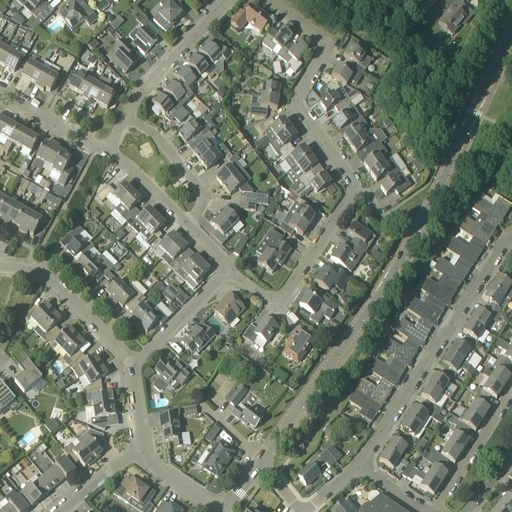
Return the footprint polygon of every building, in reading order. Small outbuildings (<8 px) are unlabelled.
[(28,3),(31,0),(14,0),(15,1),(23,8),(24,7),(27,3),(28,3)] [(40,16),(47,10),(42,5),(46,0),(31,0),(28,3),(27,3),(24,7),(28,11),(37,20),(40,16)] [(71,31),(84,22),(89,28),(98,21),(90,10),(89,11),(80,0),(75,0),(66,7),(68,9),(59,16),(71,31)] [(87,0),(99,15),(110,7),(104,0),(87,0)] [(184,0),(183,0),(164,0),(160,5),(164,10),(153,21),(166,34),(172,28),(170,26),(180,16),(178,13),(182,9),(179,6),(184,0)] [(464,27),(474,15),(457,0),(455,0),(444,13),(446,15),(438,24),(452,37),(462,25),(464,27)] [(263,17),(252,8),(245,16),(240,12),(230,24),(240,32),(247,23),(261,34),(271,21),(264,15),(263,17)] [(40,16),(37,20),(33,25),(37,28),(45,21),(40,16)] [(115,21),(110,26),(115,31),(120,26),(115,21)] [(159,34),(147,22),(142,27),(144,29),(140,33),(137,30),(135,31),(129,36),(129,39),(133,43),(132,44),(144,56),(151,50),(150,49),(157,42),(154,39),(159,34)] [(108,28),(105,31),(110,36),(113,33),(108,28)] [(279,36),(272,30),(261,44),(272,52),(276,47),(281,51),(281,52),(288,43),(292,38),(283,31),(279,36)] [(126,75),(137,64),(130,57),(134,52),(123,41),(115,49),(106,58),(117,69),(118,68),(126,75)] [(215,51),(207,43),(198,52),(206,59),(212,66),(216,62),(219,64),(223,64),(225,61),(226,63),(231,58),(219,47),(215,51)] [(295,48),(288,43),(281,52),(281,51),(277,56),(287,64),(288,63),(290,64),(291,69),(289,71),(295,75),(302,66),(298,62),(308,50),(299,43),(295,48)] [(4,49),(0,55),(0,65),(2,66),(5,68),(15,50),(12,48),(11,47),(8,51),(4,49)] [(349,68),(362,76),(372,61),(350,48),(344,58),(352,63),(349,68)] [(20,52),(15,50),(5,68),(14,73),(22,59),(17,56),(20,52)] [(90,57),(87,63),(93,67),(97,61),(90,57)] [(201,64),(194,57),(186,65),(194,73),(204,82),(207,78),(210,80),(215,75),(218,78),(221,74),(212,66),(206,59),(201,64)] [(31,82),(44,59),(42,58),(37,67),(29,63),(21,77),(31,82)] [(39,90),(48,73),(41,69),(46,60),(44,59),(31,82),(36,85),(35,88),(39,90)] [(268,81),(272,76),(261,67),(257,72),(268,81)] [(345,73),(337,68),(331,77),(346,87),(349,81),(356,86),(362,76),(349,68),(345,73)] [(190,77),(182,69),(174,77),(184,87),(188,91),(195,83),(199,86),(204,82),(194,73),(190,77)] [(78,94),(91,71),(90,70),(86,76),(80,72),(78,75),(76,74),(68,89),(78,94)] [(86,102),(96,85),(88,81),(93,72),(91,71),(78,94),(84,97),(82,99),(86,102)] [(60,80),(62,75),(59,73),(56,78),(48,73),(39,90),(43,92),(44,90),(50,93),(58,79),(60,80)] [(97,105),(110,81),(108,80),(103,89),(96,85),(86,102),(91,104),(92,102),(97,105)] [(107,110),(115,96),(107,91),(112,82),(110,81),(97,105),(107,110)] [(179,91),(171,83),(163,91),(171,99),(177,105),(185,97),(188,100),(193,96),(188,91),(184,87),(179,91)] [(278,99),(279,88),(262,86),(261,97),(278,99)] [(221,89),(216,94),(221,99),(227,94),(221,89)] [(354,100),(360,96),(354,92),(346,98),(344,94),(337,99),(333,94),(319,104),(326,114),(334,108),(337,113),(350,103),(354,101),(354,100)] [(166,103),(159,96),(151,104),(155,107),(152,110),(158,117),(161,114),(165,117),(172,109),(176,114),(181,109),(177,105),(171,99),(166,103)] [(277,110),(278,99),(261,97),(260,108),(251,107),(250,116),(266,118),(267,109),(277,110)] [(360,117),(354,109),(350,103),(337,113),(341,118),(333,123),(340,132),(347,127),(360,117)] [(217,104),(211,109),(215,115),(221,110),(217,104)] [(350,146),(371,131),(360,117),(347,127),(351,132),(343,137),(350,146)] [(199,119),(178,136),(185,145),(194,138),(197,143),(210,133),(199,119)] [(276,126),(271,119),(257,128),(263,136),(265,134),(271,143),(276,139),(290,129),(284,120),(276,126)] [(387,120),(382,124),(385,128),(390,125),(387,120)] [(4,152),(17,128),(7,122),(0,134),(0,136),(5,140),(8,141),(2,151),(4,152)] [(20,148),(28,134),(17,128),(4,152),(7,154),(13,144),(20,148)] [(281,157),(293,149),(289,144),(297,138),(290,129),(276,139),(283,148),(277,152),(281,157)] [(381,145),(374,137),(371,131),(350,146),(356,155),(364,150),(368,154),(381,145)] [(200,162),(214,151),(208,143),(214,138),(210,133),(197,143),(201,148),(193,154),(200,162)] [(31,154),(39,140),(28,134),(20,148),(31,154)] [(265,148),(260,141),(255,146),(259,152),(265,148)] [(50,146),(45,143),(35,160),(45,165),(55,146),(51,144),(50,146)] [(222,145),(220,146),(214,151),(200,162),(207,171),(221,159),(224,156),(228,161),(232,158),(222,145)] [(370,174),(384,164),(380,159),(387,154),(381,145),(368,154),(371,159),(363,165),(370,174)] [(54,170),(63,153),(58,151),(59,148),(55,146),(45,165),(54,170)] [(291,171),(311,157),(304,148),(296,154),(293,149),(281,157),(291,171)] [(64,187),(73,171),(67,168),(70,161),(65,158),(67,156),(63,153),(54,170),(52,172),(61,177),(57,184),(64,187)] [(216,179),(223,187),(237,176),(243,171),(236,163),(240,159),(236,155),(232,158),(228,161),(232,166),(216,179)] [(311,157),(291,171),(301,185),(313,177),(309,172),(317,166),(311,157)] [(388,182),(401,173),(391,159),(384,164),(370,174),(376,183),(384,177),(388,182)] [(411,187),(405,179),(401,173),(388,182),(380,188),(386,197),(394,191),(398,196),(411,187)] [(237,176),(223,187),(230,196),(238,190),(241,194),(240,204),(256,206),(257,199),(257,195),(253,195),(253,192),(247,185),(244,185),(237,176)] [(298,200),(299,200),(313,190),(317,195),(331,185),(324,176),(316,181),(313,177),(301,185),(291,193),(289,194),(291,195),(298,200)] [(121,206),(133,193),(125,185),(116,194),(108,186),(96,198),(102,203),(110,195),(121,206)] [(44,200),(47,194),(43,192),(39,198),(44,200)] [(127,224),(138,212),(134,208),(141,201),(133,193),(121,206),(116,211),(123,218),(121,219),(127,224)] [(291,195),(287,200),(294,205),(298,200),(291,195)] [(493,208),(479,199),(473,210),(480,215),(498,227),(511,206),(499,198),(493,208)] [(299,200),(298,200),(294,205),(288,214),(309,228),(315,218),(307,213),(310,208),(299,200)] [(5,224),(15,206),(6,201),(0,211),(0,218),(2,220),(1,222),(5,224)] [(256,206),(240,204),(239,211),(255,212),(256,209),(256,206)] [(15,227),(24,211),(15,206),(5,224),(9,227),(10,224),(15,227)] [(260,206),(257,210),(261,214),(265,210),(260,206)] [(138,212),(127,224),(138,236),(140,234),(157,217),(149,209),(142,216),(138,212)] [(231,230),(238,222),(225,209),(218,217),(231,230)] [(23,234),(33,216),(24,211),(15,227),(20,229),(18,232),(23,234)] [(302,237),(309,228),(288,214),(279,229),(291,237),(294,232),(302,237)] [(498,227),(480,215),(474,224),(467,219),(460,230),(473,239),(472,239),(485,247),(498,227)] [(33,237),(42,221),(33,216),(23,234),(26,237),(28,234),(33,237)] [(150,249),(159,240),(162,236),(158,232),(165,225),(157,217),(140,234),(147,241),(144,243),(150,249)] [(223,238),(231,230),(218,217),(210,225),(223,238)] [(365,254),(372,244),(368,242),(372,236),(354,224),(347,235),(354,240),(351,245),(364,253),(365,254)] [(74,259),(79,253),(87,246),(79,237),(84,233),(78,227),(69,236),(75,241),(66,250),(74,259)] [(104,230),(100,236),(106,240),(110,234),(104,230)] [(291,251),(280,244),(283,239),(271,231),(267,236),(271,239),(264,249),(267,251),(258,265),(272,274),(277,266),(280,267),(291,251)] [(166,255),(180,241),(173,234),(163,244),(159,240),(150,249),(154,253),(159,248),(166,255)] [(238,257),(248,241),(242,237),(233,254),(238,257)] [(467,248),(454,239),(447,250),(457,257),(456,257),(459,260),(472,268),(485,247),(472,239),(467,248)] [(172,271),(181,262),(177,258),(187,248),(180,241),(166,255),(173,262),(168,267),(172,271)] [(83,275),(96,262),(88,254),(94,247),(90,243),(87,246),(79,253),(84,258),(75,267),(83,275)] [(364,253),(351,245),(346,252),(339,248),(330,260),(345,270),(349,264),(355,267),(364,253)] [(374,251),(371,256),(378,260),(381,255),(374,251)] [(101,256),(96,262),(83,275),(91,283),(100,274),(104,278),(109,273),(112,270),(114,268),(109,263),(108,263),(101,256)] [(188,278),(203,264),(196,256),(185,267),(181,262),(172,271),(177,276),(181,271),(188,278)] [(472,268),(459,260),(454,268),(440,260),(434,270),(443,276),(442,277),(446,279),(459,287),(472,268)] [(197,287),(202,283),(200,281),(210,271),(203,264),(188,278),(197,287)] [(114,268),(112,270),(116,274),(121,269),(118,265),(114,268)] [(348,279),(334,269),(330,275),(323,270),(315,283),(328,292),(333,286),(340,291),(348,279)] [(150,277),(145,282),(149,286),(154,281),(150,277)] [(504,298),(505,298),(508,293),(511,288),(511,280),(506,277),(503,282),(498,278),(491,289),(504,298)] [(117,282),(113,278),(108,282),(104,287),(108,291),(106,293),(111,297),(108,300),(112,304),(126,290),(118,282),(117,282)] [(459,287),(446,279),(441,288),(428,279),(421,290),(429,296),(429,297),(432,299),(446,308),(459,287)] [(142,297),(130,285),(126,290),(112,304),(115,307),(118,305),(122,309),(124,307),(129,311),(138,302),(142,297)] [(176,291),(173,288),(171,286),(166,290),(175,299),(182,292),(178,289),(176,291)] [(510,302),(508,300),(505,298),(504,298),(491,289),(484,300),(489,304),(485,309),(500,318),(502,315),(503,313),(510,302)] [(171,304),(175,299),(166,290),(162,295),(171,304)] [(236,319),(244,310),(229,295),(219,305),(220,307),(214,313),(227,325),(235,317),(236,319)] [(316,301),(307,295),(299,307),(313,316),(316,312),(329,321),(336,311),(338,308),(320,296),(316,301)] [(343,297),(336,301),(342,310),(349,306),(343,297)] [(446,308),(432,299),(426,307),(415,300),(408,311),(421,319),(421,320),(433,328),(446,308)] [(140,305),(140,304),(138,302),(129,311),(133,315),(131,318),(135,322),(133,325),(136,328),(150,314),(140,305)] [(47,307),(45,305),(39,311),(35,307),(26,315),(24,319),(27,323),(31,319),(38,327),(54,312),(49,306),(47,307)] [(168,320),(156,308),(150,314),(136,328),(140,332),(142,329),(147,333),(158,322),(162,326),(168,320)] [(500,318),(485,309),(482,314),(477,311),(470,322),(484,331),(491,320),(496,324),(500,319),(500,318)] [(42,338),(47,342),(59,331),(55,327),(61,321),(58,318),(59,317),(54,312),(38,327),(46,335),(42,338)] [(267,343),(278,327),(264,319),(256,330),(251,326),(242,338),(253,345),(254,344),(262,349),(266,343),(267,343)] [(396,320),(390,328),(395,331),(400,323),(396,320)] [(415,328),(402,320),(400,323),(395,331),(408,339),(407,340),(420,348),(433,328),(421,320),(415,328)] [(476,348),(479,343),(477,342),(484,331),(470,322),(463,333),(468,337),(465,341),(476,348)] [(215,336),(202,323),(196,329),(180,345),(192,355),(196,351),(199,353),(215,336)] [(71,332),(69,329),(63,335),(59,331),(47,342),(54,350),(58,347),(62,351),(78,336),(72,331),(71,332)] [(314,340),(300,330),(297,335),(295,334),(287,345),(289,347),(284,354),(298,364),(314,340)] [(69,368),(82,355),(78,351),(84,345),(82,342),(83,341),(78,336),(62,351),(67,356),(62,361),(69,368)] [(384,337),(377,348),(381,351),(389,340),(384,337)] [(390,357),(407,368),(420,348),(407,340),(402,348),(389,340),(381,351),(390,357)] [(476,348),(465,341),(461,346),(456,343),(449,354),(467,366),(474,355),(472,354),(476,348)] [(511,364),(511,349),(511,348),(501,342),(498,348),(507,354),(504,359),(500,357),(496,362),(509,370),(511,365),(511,364)] [(467,373),(470,368),(467,366),(449,354),(442,365),(447,368),(444,373),(454,380),(458,375),(456,374),(460,368),(467,373)] [(88,361),(82,355),(69,368),(73,372),(78,381),(84,377),(103,366),(99,359),(97,360),(95,357),(88,361)] [(407,368),(390,357),(384,366),(376,360),(368,371),(382,380),(381,380),(394,388),(407,368)] [(193,373),(179,360),(175,364),(174,363),(170,367),(164,361),(154,371),(160,377),(159,379),(160,379),(155,384),(154,388),(159,393),(162,392),(167,387),(168,387),(175,380),(182,386),(190,378),(189,377),(193,373)] [(41,380),(42,380),(27,362),(18,369),(23,375),(14,382),(24,394),(41,380)] [(511,378),(505,375),(509,370),(496,362),(493,367),(497,370),(493,375),(486,371),(483,376),(490,380),(503,390),(511,378)] [(86,393),(102,390),(100,380),(107,376),(105,373),(107,372),(103,366),(84,377),(90,386),(85,389),(86,393)] [(143,370),(143,376),(146,380),(152,374),(145,368),(143,370)] [(470,368),(467,373),(473,377),(476,372),(474,370),(470,368)] [(454,380),(444,373),(440,379),(435,375),(428,386),(442,395),(449,400),(453,395),(445,390),(449,385),(451,386),(454,380)] [(50,378),(54,383),(58,379),(54,374),(50,378)] [(357,378),(350,389),(355,392),(362,381),(357,378)] [(376,389),(363,380),(362,381),(355,392),(381,408),(394,388),(381,380),(376,389)] [(496,400),(503,390),(490,380),(483,391),(481,390),(477,395),(488,402),(491,397),(496,400)] [(14,402),(15,402),(0,384),(0,383),(0,413),(14,402)] [(423,406),(439,417),(443,411),(435,406),(442,395),(428,386),(421,397),(426,401),(423,406)] [(234,407),(240,399),(246,392),(240,388),(229,403),(234,407)] [(103,396),(102,390),(86,393),(87,403),(92,402),(93,409),(115,405),(113,398),(112,398),(111,394),(103,396)] [(368,428),(381,408),(355,392),(348,402),(362,411),(355,420),(368,428)] [(482,422),(490,411),(484,407),(488,402),(477,395),(474,401),(476,402),(468,413),(482,422)] [(106,428),(104,418),(115,417),(114,413),(116,413),(115,405),(93,409),(86,410),(88,421),(90,420),(91,426),(104,431),(106,428)] [(247,411),(240,405),(237,409),(236,408),(231,415),(247,427),(248,425),(254,430),(262,420),(248,409),(247,411)] [(439,417),(423,406),(419,411),(414,408),(407,418),(421,427),(428,417),(442,426),(445,420),(439,417)] [(185,417),(187,417),(196,415),(195,408),(184,410),(185,417)] [(181,435),(178,416),(180,415),(179,409),(158,412),(159,418),(161,433),(163,433),(164,442),(173,440),(174,448),(182,447),(190,445),(189,434),(181,435)] [(468,413),(465,411),(458,421),(449,415),(445,420),(453,425),(467,434),(470,429),(475,433),(482,422),(468,413)] [(412,445),(416,439),(414,438),(421,427),(407,418),(400,430),(405,433),(402,438),(412,445)] [(56,425),(48,422),(44,426),(50,434),(59,427),(56,425)] [(462,454),(469,443),(463,440),(467,434),(453,425),(449,431),(454,434),(448,445),(462,454)] [(220,430),(214,426),(210,433),(216,437),(220,430)] [(44,429),(40,433),(44,438),(48,435),(44,429)] [(94,462),(100,458),(99,456),(102,454),(95,446),(103,439),(104,436),(91,431),(82,438),(85,441),(80,446),(94,462)] [(412,445),(402,438),(398,443),(393,440),(386,451),(400,460),(407,449),(409,450),(412,445)] [(218,478),(234,453),(218,443),(202,468),(218,478)] [(75,450),(71,445),(63,451),(75,465),(74,463),(78,460),(85,468),(87,466),(88,467),(94,462),(80,446),(75,450)] [(454,465),(462,454),(448,445),(441,455),(439,454),(439,455),(432,451),(429,456),(446,467),(449,462),(454,465)] [(406,479),(413,469),(400,460),(386,451),(379,462),(393,471),(398,463),(406,468),(401,476),(406,479)] [(329,469),(336,463),(332,459),(326,452),(319,458),(320,458),(311,466),(297,478),(306,487),(319,475),(317,472),(325,464),(329,469)] [(443,472),(446,467),(429,456),(425,461),(433,467),(430,472),(425,469),(421,474),(441,487),(448,475),(443,472)] [(69,478),(75,473),(64,459),(55,466),(55,468),(54,469),(64,480),(68,477),(69,478)] [(53,489),(64,480),(54,469),(43,478),(53,489)] [(441,487),(421,474),(413,469),(406,479),(412,483),(415,477),(423,482),(420,488),(434,497),(441,487)] [(42,498),(53,489),(43,478),(32,487),(42,498)] [(136,481),(131,478),(129,480),(126,478),(118,490),(121,492),(117,498),(128,505),(132,500),(139,505),(139,504),(145,509),(142,511),(150,511),(154,507),(149,504),(155,494),(144,486),(142,488),(135,483),(136,481)] [(42,498),(32,487),(31,488),(30,487),(21,494),(32,508),(38,503),(38,502),(42,498)] [(404,511),(389,501),(380,496),(370,504),(360,511),(404,511)] [(511,511),(511,496),(510,499),(508,497),(507,496),(498,507),(502,511),(511,511)] [(27,511),(29,511),(18,497),(8,505),(9,506),(8,507),(11,511),(27,511)] [(169,506),(163,502),(156,511),(182,511),(170,504),(169,506)]
